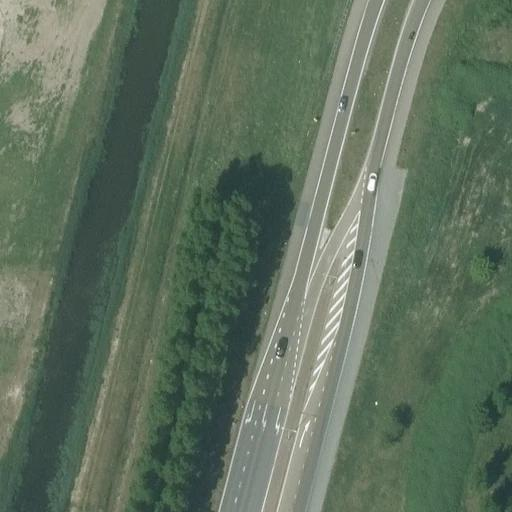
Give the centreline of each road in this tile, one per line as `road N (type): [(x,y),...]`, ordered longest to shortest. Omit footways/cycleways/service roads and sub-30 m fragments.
road 1 (motorway): [(375,0),(240,511)]
road 2 (motorway): [(292,511),(349,304),(383,121),(421,0)]
